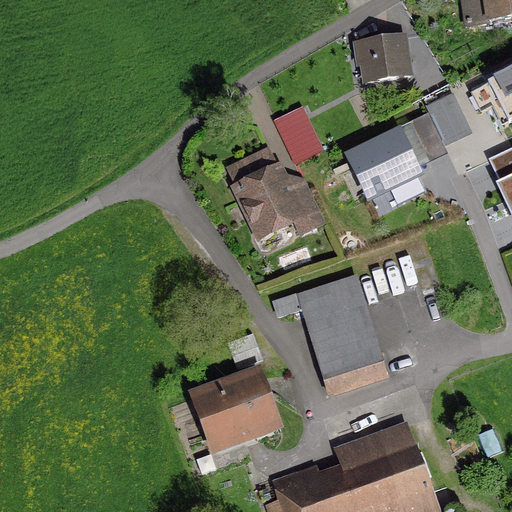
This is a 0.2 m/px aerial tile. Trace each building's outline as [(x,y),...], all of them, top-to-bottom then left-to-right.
[(511,0),(483,0),(486,23),(511,18),(511,0)] [(357,67),(360,66),(363,84),(407,77),(401,39),(354,46),(357,67)] [(511,65),(483,80),(504,123),(511,118),(511,65)] [(425,113),(338,156),(363,205),(422,176),(418,166),(445,153),(425,113)] [(298,219),(266,152),(237,166),(245,184),(234,190),(258,239),(292,223),(298,236),(321,226),(314,211),(298,219)] [(511,178),(499,185),(511,213),(511,178)] [(354,281),(297,300),(326,396),(383,377),(354,281)] [(255,376),(193,399),(212,450),(273,427),(255,376)] [(282,511),(396,511),(395,508),(427,495),(402,429),(334,454),(342,476),(277,499),(282,511)]
